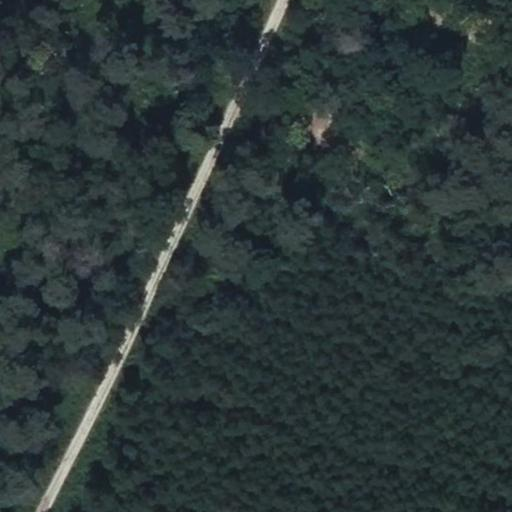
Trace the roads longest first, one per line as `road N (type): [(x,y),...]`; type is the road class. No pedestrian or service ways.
road 1 (track): [(38,511),(280,0)]
road 2 (track): [(511,242),(374,165),(271,23)]
